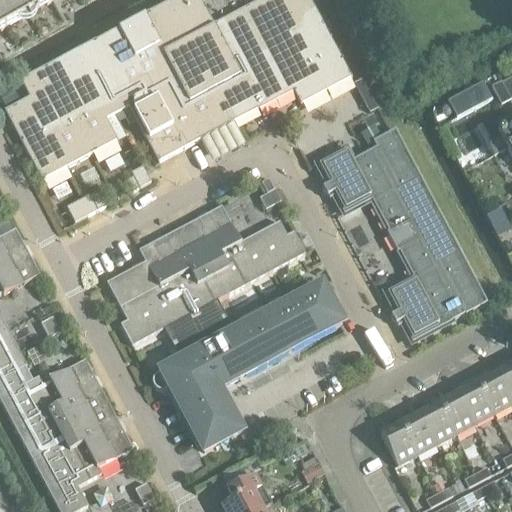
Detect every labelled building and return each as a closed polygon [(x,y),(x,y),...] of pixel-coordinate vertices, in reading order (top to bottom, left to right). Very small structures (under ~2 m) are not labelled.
[(0,0),(0,31),(1,33),(9,28),(6,23),(44,2),(47,7),(51,4),(48,0),(0,0)] [(200,143),(233,127),(257,113),(293,94),(300,108),(351,81),(308,0),(268,0),(214,29),(198,0),(178,0),(96,45),(95,43),(20,84),(29,102),(4,116),(41,185),(117,144),(106,122),(128,110),(158,166),(200,143)] [(482,87),(448,105),(457,121),(490,103),(482,87)] [(510,105),(501,88),(492,93),(501,110),(510,105)] [(508,152),(511,149),(511,115),(481,132),(494,159),(508,152)] [(352,165),(346,153),(316,168),(326,187),(322,189),(323,192),(327,200),(328,200),(329,202),(334,200),(343,219),(371,204),(388,236),(387,237),(397,256),(399,255),(413,281),(385,296),(395,315),(391,317),(392,320),(391,320),(396,328),(398,331),(399,330),(402,328),(412,347),(451,326),(451,325),(465,317),(465,318),(487,307),(450,237),(394,134),(373,145),(376,152),(352,165)] [(143,171),(131,177),(139,192),(151,186),(143,171)] [(266,213),(280,205),(274,194),(260,202),(266,213)] [(89,200),(78,206),(86,220),(97,214),(89,200)] [(234,201),(221,208),(228,222),(241,215),(234,201)] [(74,227),(86,220),(78,206),(67,212),(74,227)] [(131,352),(218,305),(304,258),(293,237),(286,240),(279,226),(240,246),(228,223),(221,211),(180,233),(149,250),(156,261),(146,267),(158,291),(119,312),(127,325),(120,329),(131,352)] [(133,454),(109,409),(85,365),(50,383),(47,377),(32,385),(0,323),(0,297),(2,297),(3,299),(39,279),(15,234),(0,241),(0,405),(26,454),(56,511),(85,511),(87,511),(77,492),(101,479),(98,473),(119,462),(133,454)] [(230,387),(284,358),(342,328),(322,290),(161,376),(155,379),(153,381),(152,384),(152,387),(152,390),(154,392),(156,394),(158,395),(162,396),(164,395),(170,392),(204,456),(241,436),(216,390),(225,385),(226,386),(227,386),(228,387),(229,387),(230,387)] [(49,342),(60,336),(52,321),(41,328),(49,342)] [(32,365),(42,362),(37,347),(27,351),(32,365)] [(511,369),(495,378),(511,409),(511,369)] [(494,421),(511,411),(511,409),(495,378),(476,389),(494,421)] [(475,431),(494,421),(476,389),(457,399),(475,431)] [(438,409),(455,441),(475,431),(457,399),(438,409)] [(436,452),(455,441),(438,409),(419,419),(436,452)] [(417,462),(436,452),(419,419),(400,429),(417,462)] [(398,472),(417,462),(400,429),(380,440),(398,472)] [(312,457),(299,463),(305,474),(318,467),(312,457)] [(511,469),(511,458),(502,464),(506,472),(511,469)] [(490,480),(486,472),(475,478),(479,487),(490,480)] [(468,493),(479,487),(475,478),(464,484),(468,493)] [(221,511),(267,511),(272,510),(255,479),(232,491),(238,502),(221,511)] [(441,485),(432,489),(437,498),(446,494),(441,485)] [(498,494),(494,485),(482,491),(487,500),(498,494)] [(154,503),(146,487),(134,494),(143,509),(154,503)] [(482,491),(471,497),(476,506),(487,500),(482,491)] [(453,501),(448,492),(446,494),(437,498),(441,507),(453,501)] [(430,511),(441,507),(437,498),(425,504),(429,511),(430,511)]
